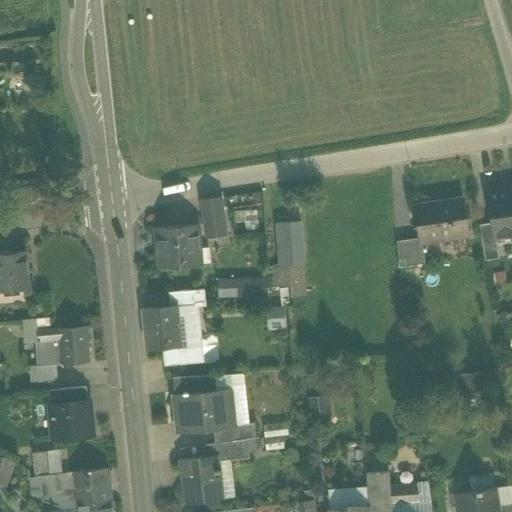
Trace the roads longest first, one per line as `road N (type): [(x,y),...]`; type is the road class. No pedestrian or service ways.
road 1 (residential): [(111,201),(511,132)]
road 2 (tertiary): [(143,511),(111,201)]
road 3 (tertiary): [(111,201),(85,0)]
